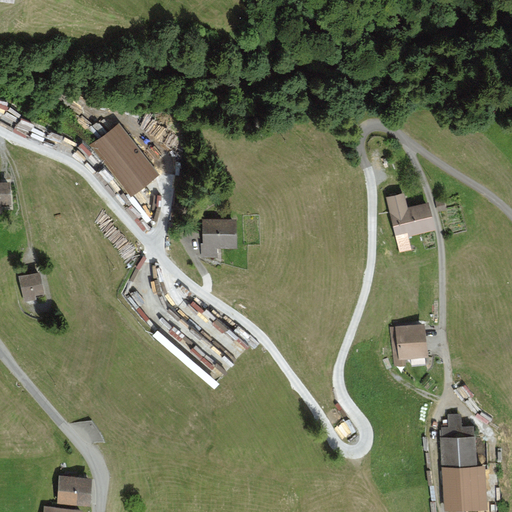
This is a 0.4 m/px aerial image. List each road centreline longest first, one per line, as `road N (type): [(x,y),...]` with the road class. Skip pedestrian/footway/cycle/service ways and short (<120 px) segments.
road 1 (track): [(511,215),(386,126),(359,135),(373,196),(371,270),(340,371),(367,433),(354,452),(336,444),(272,347),(155,254),(90,176),(0,129)]
road 2 (track): [(448,397),(439,229),(409,142)]
road 3 (residential): [(100,511),(94,463),(0,351)]
